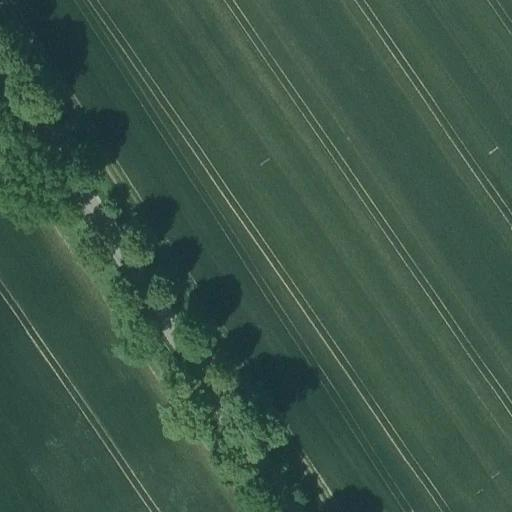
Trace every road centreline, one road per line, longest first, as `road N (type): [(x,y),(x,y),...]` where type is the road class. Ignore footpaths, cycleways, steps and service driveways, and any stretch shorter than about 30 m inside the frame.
road 1 (track): [(331,511),(0,0)]
road 2 (unclassified): [(290,511),(0,68)]
